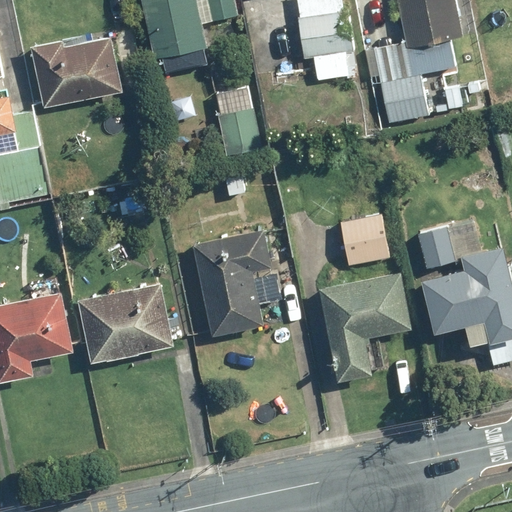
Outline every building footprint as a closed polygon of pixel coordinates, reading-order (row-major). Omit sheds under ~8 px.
[(217,59),(207,19),(241,11),(238,0),(146,0),(163,72),(217,59)] [(458,0),(405,0),(415,43),(466,31),(458,0)] [(348,7),(305,15),(312,52),(356,44),(348,7)] [(34,40),(45,103),(125,90),(115,32),(70,40),(69,34),(34,40)] [(0,199),(52,189),(36,109),(20,113),(16,94),(0,97),(0,76),(8,75),(0,34),(0,199)] [(386,207),(345,214),(353,256),(393,249),(386,207)] [(451,215),(424,222),(433,257),(460,250),(451,215)] [(268,219),(197,235),(217,326),(269,315),(257,261),(276,257),(276,256),(268,219)] [(472,256),(427,268),(441,320),(494,306),(499,327),(511,323),(511,233),(469,244),(472,256)] [(405,262),(324,279),(343,371),(378,364),(370,328),(417,318),(405,262)] [(165,273),(80,292),(94,353),(179,334),(165,273)] [(66,283),(0,296),(0,362),(2,372),(38,364),(35,349),(78,340),(66,283)]
